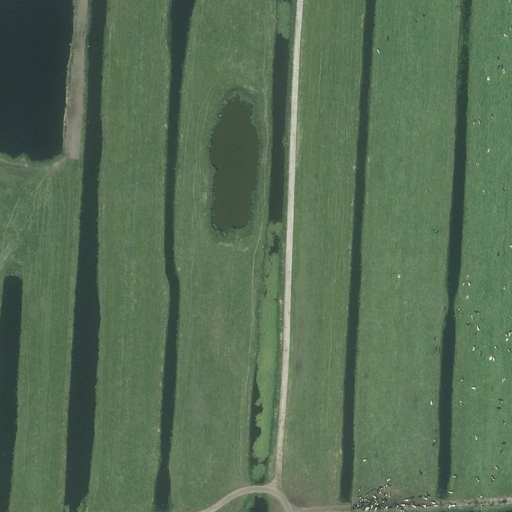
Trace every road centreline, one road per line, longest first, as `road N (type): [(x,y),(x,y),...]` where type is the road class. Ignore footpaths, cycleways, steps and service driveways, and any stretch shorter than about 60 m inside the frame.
road 1 (track): [(289,511),(273,490),(299,0)]
road 2 (track): [(302,511),(490,495)]
